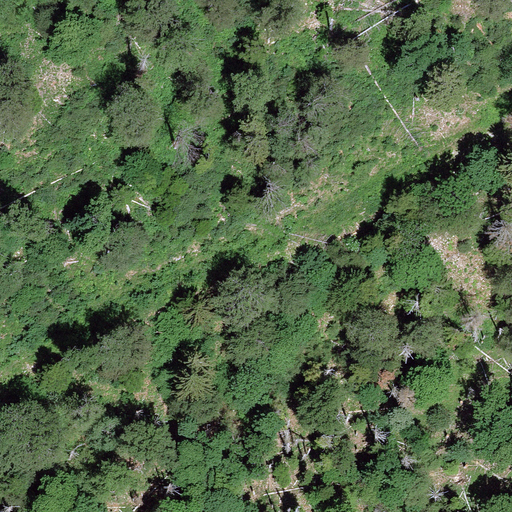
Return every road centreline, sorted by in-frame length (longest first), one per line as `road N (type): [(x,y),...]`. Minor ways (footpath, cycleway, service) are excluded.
road 1 (track): [(511,113),(468,129),(331,212),(104,309),(0,374)]
road 2 (track): [(194,511),(460,178),(511,135)]
